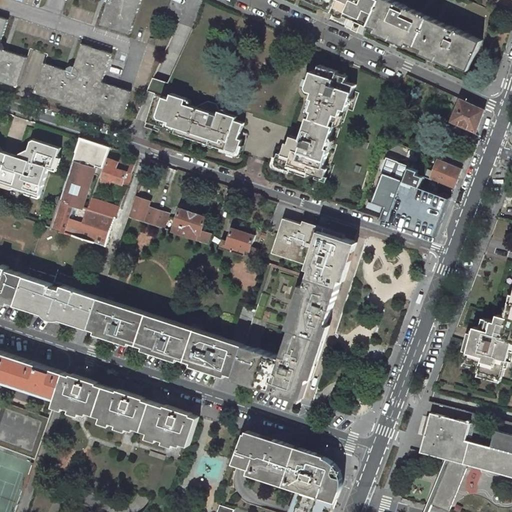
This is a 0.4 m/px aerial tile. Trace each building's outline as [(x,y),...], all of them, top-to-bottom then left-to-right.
[(131,34),(142,0),(109,0),(108,2),(100,24),(131,34)] [(314,0),(334,9),(338,0),(314,0)] [(338,0),(334,9),(369,25),(380,0),(338,0)] [(483,40),(393,0),(380,0),(369,25),(378,29),(378,30),(407,44),(408,42),(424,49),(424,51),(453,64),(454,63),(469,70),(483,40)] [(0,80),(19,87),(29,56),(8,50),(6,50),(0,48),(0,45),(1,42),(9,19),(0,15),(0,80)] [(64,105),(93,115),(94,112),(122,121),(132,92),(104,82),(113,54),(83,44),(75,66),(73,72),(68,70),(65,69),(45,62),(36,93),(65,102),(64,105)] [(348,109),(356,84),(346,80),(348,75),(338,71),(339,70),(320,63),(317,71),(312,69),(307,85),(309,89),(314,91),(308,108),(311,109),(308,116),(336,125),(339,114),(341,115),(344,108),(348,109)] [(174,131),(237,152),(240,149),(244,138),(240,137),(245,122),(237,119),(238,115),(221,109),(218,102),(209,100),(196,106),(186,103),(187,97),(172,92),(170,97),(163,95),(157,113),(159,116),(169,120),(168,123),(176,126),(174,131)] [(452,121),(477,131),(485,110),(484,109),(461,99),(452,121)] [(308,116),(301,138),(296,136),(294,136),(293,136),(291,138),(289,142),(287,141),(283,153),(279,151),(275,162),(277,165),(308,175),(309,173),(325,178),(328,168),(325,167),(331,148),(329,147),(336,125),(308,116)] [(0,181),(13,186),(27,191),(40,195),(49,169),(50,166),(53,165),(56,156),(59,156),(61,148),(33,138),(26,158),(18,155),(16,160),(2,155),(3,151),(0,149),(0,129),(1,128),(0,127),(0,181)] [(82,138),(63,195),(62,199),(89,208),(93,198),(111,147),(82,138)] [(446,153),(442,161),(462,169),(465,161),(446,153)] [(56,171),(61,158),(59,156),(56,156),(53,165),(50,166),(49,169),(56,171)] [(104,176),(128,185),(132,173),(117,168),(119,162),(110,158),(104,176)] [(438,160),(432,177),(456,187),(462,169),(442,161),(438,160)] [(406,180),(384,172),(373,202),(386,206),(382,217),(437,235),(450,199),(451,196),(429,189),(433,178),(418,173),(420,169),(411,166),(406,180)] [(149,183),(151,177),(144,175),(142,181),(149,183)] [(13,186),(0,181),(0,187),(11,192),(12,189),(13,186)] [(40,195),(27,191),(26,194),(25,196),(38,201),(40,195)] [(137,196),(130,216),(165,228),(170,213),(149,206),(151,201),(144,198),(137,196)] [(120,207),(93,198),(89,208),(116,217),(120,207)] [(73,235),(107,246),(116,217),(89,208),(62,199),(56,216),(53,228),(57,229),(73,235)] [(180,208),(172,230),(209,243),(212,234),(203,230),(207,217),(180,208)] [(325,231),(286,218),(275,248),(315,262),(325,231)] [(224,240),(222,247),(257,259),(261,249),(252,246),(256,235),(234,228),(230,242),(224,240)] [(317,279),(340,286),(345,272),(347,264),(355,241),(341,236),(325,231),(315,262),(310,276),(317,279)] [(0,297),(18,303),(19,299),(27,275),(9,269),(10,266),(2,264),(2,266),(0,265),(0,297)] [(90,293),(55,281),(54,284),(27,275),(19,299),(35,304),(34,307),(42,309),(76,320),(77,318),(85,321),(92,324),(95,316),(102,297),(95,295),(90,293)] [(304,397),(340,286),(317,279),(310,276),(283,356),(256,347),(245,344),(235,375),(304,397)] [(269,295),(262,293),(255,315),(262,317),(263,306),(269,295)] [(233,340),(102,297),(95,316),(92,324),(91,327),(235,375),(245,344),(233,340)] [(496,321),(489,319),(486,329),(481,328),(476,326),(473,336),(465,364),(481,368),(481,371),(503,377),(508,359),(510,360),(511,350),(511,317),(511,318),(506,316),(499,315),(496,321)] [(0,378),(57,398),(66,372),(0,349),(0,378)] [(480,376),(502,381),(503,377),(481,371),(480,376)] [(68,372),(66,372),(57,398),(55,403),(57,403),(59,404),(70,373),(68,372)] [(109,421),(119,423),(120,421),(127,424),(126,426),(136,429),(137,427),(148,430),(157,434),(156,436),(173,441),(174,439),(190,444),(200,416),(157,402),(74,374),(70,373),(59,404),(63,406),(72,409),(73,406),(79,408),(78,411),(88,414),(89,411),(110,418),(109,421)] [(0,399),(0,446),(35,459),(50,418),(0,399)] [(427,431),(421,451),(447,458),(451,459),(511,475),(511,451),(491,446),(466,440),(471,423),(432,412),(429,423),(427,431)] [(511,433),(496,429),(491,446),(511,451),(511,433)] [(317,454),(246,431),(244,439),(236,461),(251,466),(265,471),(263,475),(277,480),(278,476),(293,481),(292,485),(301,488),(305,490),(297,511),(332,511),(341,488),(342,485),(342,482),(342,479),(342,476),(341,476),(333,473),(335,468),(334,467),(334,466),(334,465),(333,465),(332,464),(332,463),(331,462),(330,462),(329,461),(316,457),(317,454)] [(335,468),(333,473),(341,476),(342,476),(342,475),(341,473),(340,470),(338,467),(337,465),(335,463),(333,461),(330,459),(327,458),(317,454),(316,457),(329,461),(330,462),(331,462),(332,463),(332,464),(333,465),(334,465),(334,466),(334,467),(335,468)] [(427,505),(432,506),(433,503),(450,510),(467,467),(451,461),(451,459),(447,458),(427,505)] [(250,471),(263,475),(265,471),(251,466),(250,471)] [(277,480),(292,485),(293,481),(278,476),(277,480)] [(296,500),(292,511),(297,511),(305,490),(301,488),(297,500),(296,500)]
